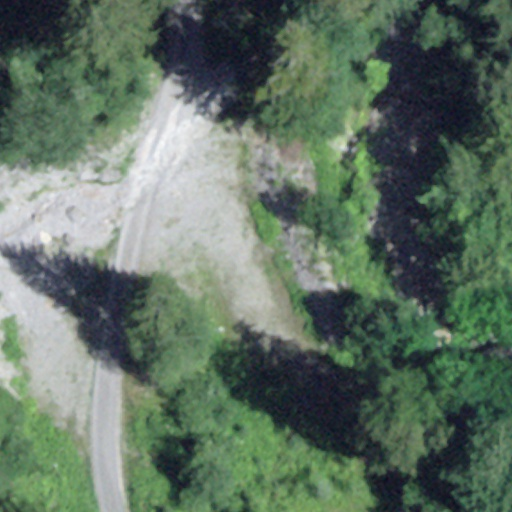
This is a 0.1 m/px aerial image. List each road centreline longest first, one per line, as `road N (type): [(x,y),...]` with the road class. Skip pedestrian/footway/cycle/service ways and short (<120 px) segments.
road 1 (unclassified): [(116,511),(107,402),(114,343),(125,265),(181,89),(185,0)]
road 2 (track): [(181,89),(248,273),(314,355),(366,380),(442,384),(511,352)]
